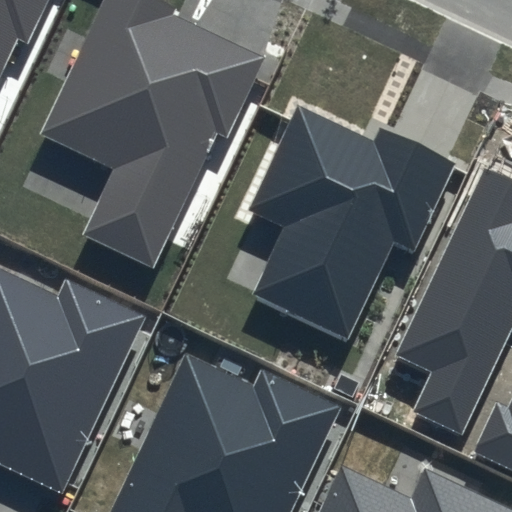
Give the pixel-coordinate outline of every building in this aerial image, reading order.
[(0,0),(0,70),(15,37),(28,43),(47,0),(0,0)] [(176,7),(161,0),(103,0),(40,134),(115,169),(83,235),(153,268),(217,133),(228,139),(267,58),(173,14),(176,7)] [(455,163),(381,128),(375,141),(297,104),(246,211),(281,227),(248,296),(347,343),(396,241),(413,249),(455,163)] [(511,181),(486,169),(398,356),(433,372),(414,413),(464,436),(511,332),(511,181)] [(147,317),(66,279),(58,295),(0,266),(0,463),(62,493),(147,317)] [(288,511),(339,405),(262,369),(254,386),(185,354),(110,511),(288,511)] [(511,404),(509,410),(497,404),(474,453),(511,470),(511,404)] [(511,511),(511,507),(424,466),(411,494),(342,461),(317,511),(511,511)]
